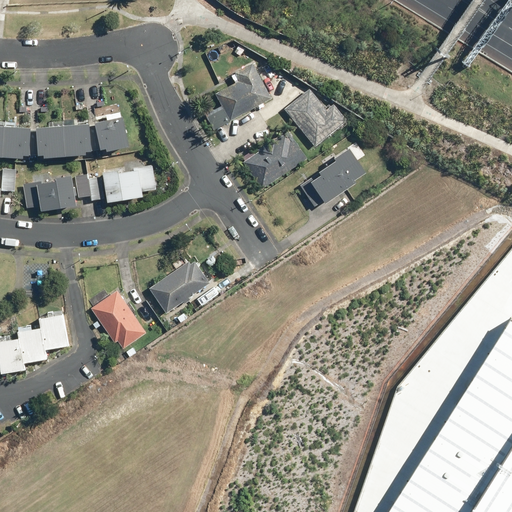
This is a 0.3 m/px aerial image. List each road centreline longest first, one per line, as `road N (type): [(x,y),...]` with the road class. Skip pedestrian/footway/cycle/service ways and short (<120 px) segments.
road 1 (residential): [(0,52),(151,46),(169,113),(216,181)]
road 2 (residential): [(65,236),(88,351),(0,394)]
road 3 (residential): [(65,236),(125,231),(169,216),(216,181)]
